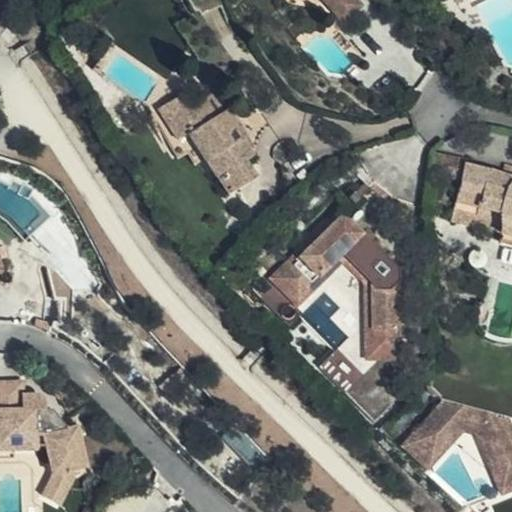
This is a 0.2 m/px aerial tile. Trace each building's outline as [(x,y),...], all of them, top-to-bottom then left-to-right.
[(329,0),(329,2),(339,12),(352,0),(329,0)] [(363,0),(352,0),(339,12),(351,24),(370,7),(363,0)] [(224,72),(189,18),(168,30),(204,87),(224,72)] [(150,117),(170,149),(189,137),(204,161),(221,189),(218,191),(224,202),(229,199),(230,201),(253,186),(244,171),(253,165),(242,147),(246,144),(227,113),(224,115),(212,97),(194,107),(186,94),(150,117)] [(189,137),(170,149),(180,162),(190,156),(196,166),(204,161),(189,137)] [(289,186),(300,182),(321,162),(315,148),(279,161),(289,186)] [(477,210),(480,189),(458,186),(461,167),(458,167),(450,218),(452,219),(455,204),(477,210)] [(483,185),(485,171),(461,167),(458,186),(480,189),(481,185),(483,185)] [(502,174),(500,181),(511,182),(511,169),(499,167),(497,173),(502,174)] [(497,173),(494,173),(485,171),(483,185),(481,185),(480,189),(477,210),(511,217),(511,190),(500,188),(500,181),(496,179),(497,173)] [(511,182),(500,181),(500,188),(511,190),(511,182)] [(500,238),(511,240),(511,217),(477,210),(455,204),(452,219),(501,229),(500,238)] [(320,226),(291,254),(310,273),(334,250),(340,250),(367,278),(367,328),(382,328),(382,323),(392,323),(392,266),(342,214),(324,231),(320,226)] [(310,273),(291,254),(271,274),(290,293),(310,273)] [(392,349),(392,323),(382,323),(382,328),(367,328),(366,349),(392,349)] [(511,394),(511,388),(458,376),(432,371),(432,369),(422,380),(423,381),(423,385),(429,390),(433,390),(439,396),(436,398),(432,399),(427,405),(426,410),(418,419),(414,419),(408,425),(408,430),(405,433),(424,450),(457,414),(479,419),(497,463),(511,457),(511,433),(494,390),(511,394)] [(22,373),(0,373),(0,435),(12,436),(12,442),(35,442),(35,439),(45,439),(52,469),(41,489),(57,498),(72,472),(70,464),(85,460),(78,419),(69,418),(51,401),(44,401),(44,394),(43,393),(43,392),(43,391),(42,390),(41,390),(41,388),(40,388),(39,387),(38,387),(37,387),(36,386),(35,387),(34,387),(22,387),(22,373)] [(424,450),(405,433),(396,442),(423,466),(459,426),(473,430),(497,490),(511,483),(511,457),(497,463),(479,419),(457,414),(424,450)] [(12,436),(0,435),(0,450),(12,450),(12,442),(12,436)]
